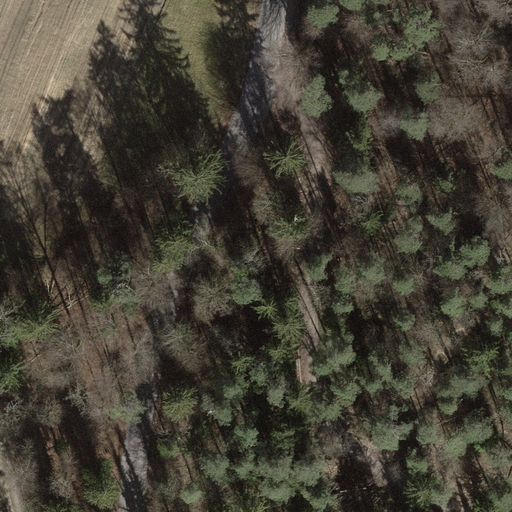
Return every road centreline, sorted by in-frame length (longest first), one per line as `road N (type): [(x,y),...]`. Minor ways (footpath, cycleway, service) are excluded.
road 1 (tertiary): [(273,0),(261,74),(187,259),(140,480),(141,511)]
road 2 (track): [(261,74),(314,134),(310,333),(337,429),(463,511)]
